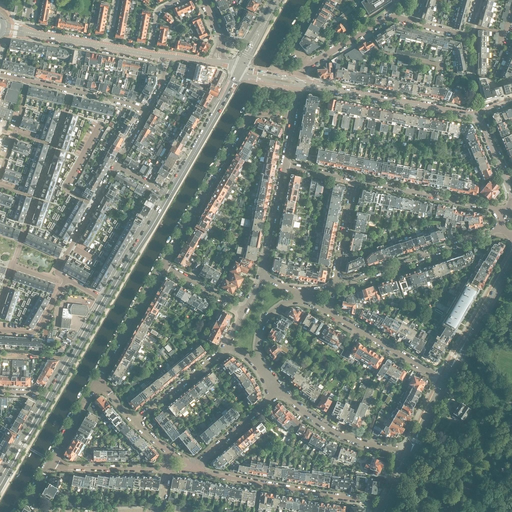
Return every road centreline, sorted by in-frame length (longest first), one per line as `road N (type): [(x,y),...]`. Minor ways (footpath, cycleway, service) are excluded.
road 1 (residential): [(387,502),(189,470)]
road 2 (residential): [(336,285),(501,230)]
road 3 (residential): [(163,265),(249,115)]
road 4 (tertiary): [(479,116),(328,87)]
road 5 (residential): [(505,212),(355,180)]
road 6 (residential): [(411,451),(332,430),(281,390)]
road 7 (secondary): [(169,195),(240,69)]
road 8 (tertiary): [(444,379),(511,258)]
road 9 (residential): [(115,164),(54,272),(66,279)]
road 10 (residential): [(97,380),(163,265)]
road 11 (residential): [(444,379),(331,313)]
road 12 (secondary): [(108,303),(169,195)]
road 13 (residential): [(148,106),(28,79)]
road 14 (residential): [(189,470),(281,390)]
